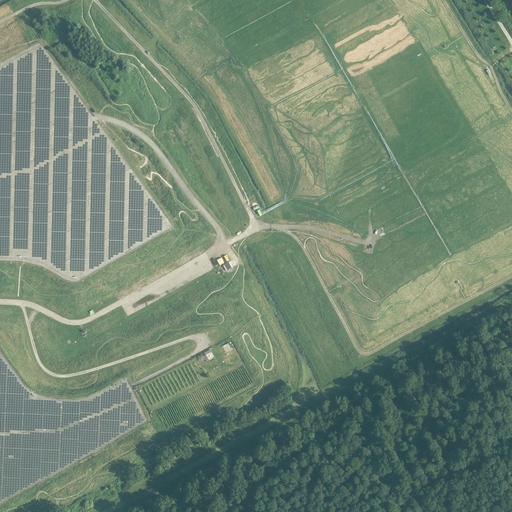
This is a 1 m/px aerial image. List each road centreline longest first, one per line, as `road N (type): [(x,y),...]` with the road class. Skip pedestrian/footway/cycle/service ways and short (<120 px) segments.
road 1 (track): [(21,303),(36,358),(60,376),(198,339),(190,356),(135,384)]
road 2 (track): [(326,291),(366,354),(511,276)]
